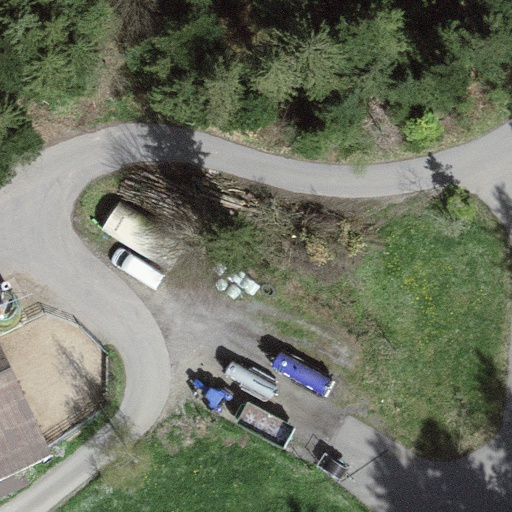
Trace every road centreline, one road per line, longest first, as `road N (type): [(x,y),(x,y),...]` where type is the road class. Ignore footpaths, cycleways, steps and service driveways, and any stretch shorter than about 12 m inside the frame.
road 1 (unclassified): [(0,199),(90,150),(130,140),(347,176),(445,165),(511,137)]
road 2 (track): [(15,511),(124,428),(142,360),(112,302),(38,257),(0,202)]
